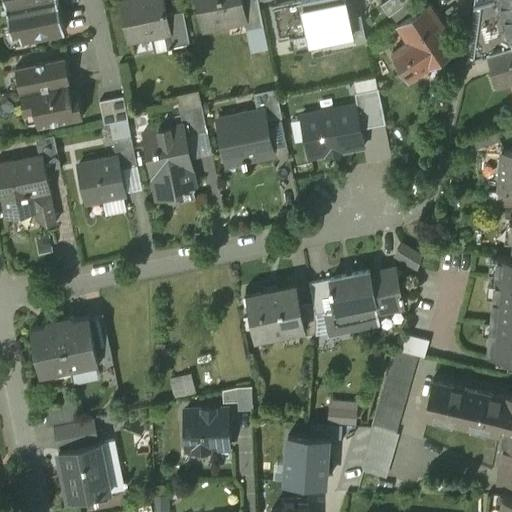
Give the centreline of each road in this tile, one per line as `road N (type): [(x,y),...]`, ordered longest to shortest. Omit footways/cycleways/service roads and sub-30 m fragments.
road 1 (residential): [(0,304),(372,223)]
road 2 (residential): [(0,327),(37,511)]
